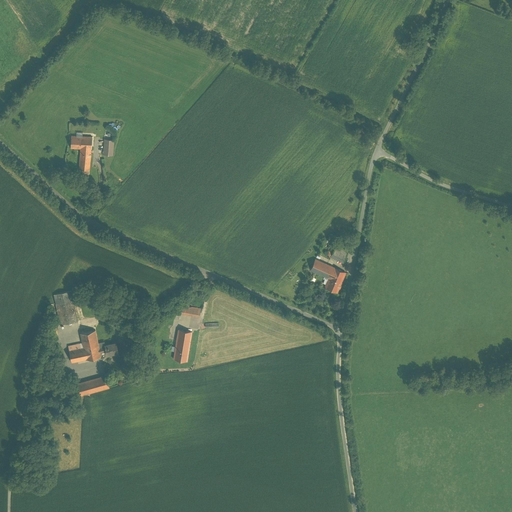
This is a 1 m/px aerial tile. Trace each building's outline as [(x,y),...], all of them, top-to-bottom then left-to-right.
[(80,137),(71,136),(71,147),(80,148),(81,136),(80,137)] [(92,137),(81,136),(80,148),(81,148),(80,160),(90,161),(91,149),(92,137)] [(114,140),(105,139),(104,155),(113,155),(114,140)] [(90,161),(80,160),(79,168),(79,169),(89,169),(90,169),(90,161)] [(348,253),(335,247),(331,256),(343,262),(348,253)] [(319,261),(315,259),(310,270),(315,271),(319,261)] [(319,261),(315,271),(318,273),(323,262),(319,261)] [(345,272),(323,262),(318,273),(329,278),(331,275),(338,279),(340,276),(343,277),(345,272)] [(338,279),(331,275),(329,278),(325,287),(337,292),(343,277),(340,276),(338,279)] [(71,290),(54,294),(56,303),(73,299),(71,290)] [(73,299),(56,303),(61,324),(78,321),(73,299)] [(191,307),(181,306),(180,313),(190,315),(191,307)] [(201,309),(191,307),(190,315),(199,316),(201,309)] [(192,331),(178,329),(176,343),(190,345),(192,331)] [(95,330),(81,333),(84,347),(80,347),(80,344),(68,346),(72,362),(86,359),(101,356),(100,352),(99,348),(98,343),(95,330)] [(105,345),(105,346),(99,348),(100,352),(106,351),(107,355),(119,352),(117,342),(105,345)] [(190,345),(176,343),(174,359),(187,361),(190,345)] [(64,363),(58,364),(62,382),(67,381),(64,363)] [(106,375),(100,377),(103,389),(109,387),(106,375)] [(100,377),(77,384),(80,395),(103,389),(100,377)]
